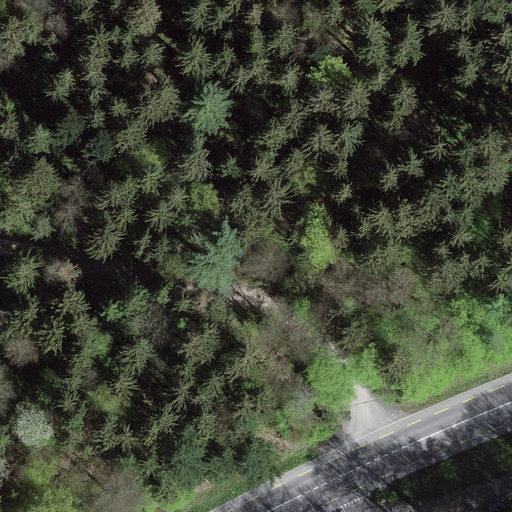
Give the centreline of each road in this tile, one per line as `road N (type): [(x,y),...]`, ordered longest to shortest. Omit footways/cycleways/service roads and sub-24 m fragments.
road 1 (track): [(153,276),(321,186),(511,116)]
road 2 (track): [(387,455),(355,386),(300,321),(271,303),(153,276)]
road 3 (primary): [(271,511),(511,403)]
road 4 (track): [(0,316),(153,276)]
road 5 (track): [(153,276),(0,245)]
